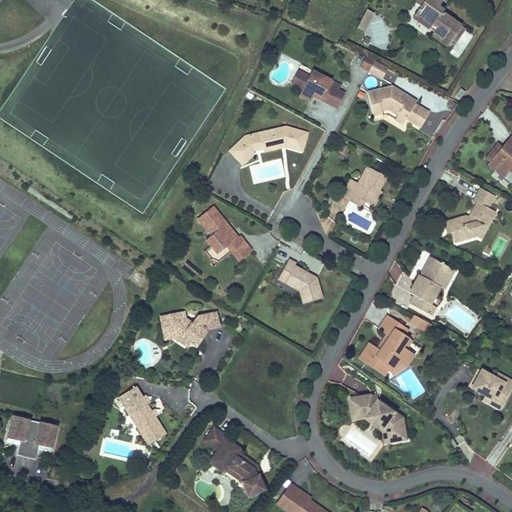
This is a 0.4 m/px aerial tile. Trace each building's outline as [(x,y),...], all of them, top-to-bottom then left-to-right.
[(442,0),(422,0),(419,5),(414,13),(436,28),(434,32),(449,42),(460,25),(436,9),(442,0)] [(374,13),(366,8),(356,27),(364,31),(374,13)] [(411,17),(434,32),(436,28),(414,13),(411,17)] [(446,45),(449,42),(434,32),(431,35),(446,45)] [(359,72),(368,76),(372,67),(363,63),(359,72)] [(368,76),(382,82),(388,71),(374,65),(372,67),(368,76)] [(290,88),(301,94),(307,82),(296,76),(290,88)] [(336,111),(343,98),(328,90),(330,86),(311,76),(307,82),(301,94),(297,101),(308,106),(312,100),(315,94),(323,98),(321,103),(336,111)] [(424,128),(431,114),(416,106),(403,99),(405,95),(392,88),(370,94),(376,118),(386,116),(387,113),(399,120),(403,115),(410,119),(410,121),(424,128)] [(452,99),(456,102),(462,95),(458,92),(452,99)] [(321,103),(323,98),(315,94),(312,100),(321,103)] [(416,106),(418,102),(405,95),(403,99),(416,106)] [(397,124),(406,129),(410,121),(410,119),(403,115),(399,120),(397,124)] [(301,152),(307,133),(284,127),(258,133),(262,149),(283,144),(284,148),(301,152)] [(262,149),(258,133),(248,135),(253,155),(262,149)] [(253,155),(248,135),(244,136),(227,151),(241,166),(253,155)] [(262,153),(284,148),(283,144),(262,149),(262,153)] [(511,175),(511,150),(504,144),(499,150),(492,158),(489,155),(484,161),(488,164),(486,167),(501,178),(507,171),(511,175)] [(489,155),(492,158),(499,150),(496,147),(489,155)] [(374,190),(377,192),(384,178),(364,167),(356,184),(348,179),(339,195),(350,201),(352,197),(363,202),(367,205),(374,190)] [(367,205),(372,207),(379,193),(377,192),(374,190),(367,205)] [(486,224),(491,214),(483,210),(491,197),(475,190),(470,200),(473,201),(466,213),(440,224),(445,235),(448,234),(451,240),(461,236),(463,240),(474,236),(480,222),(486,224)] [(359,209),(363,202),(352,197),(350,201),(349,203),(359,209)] [(219,226),(223,223),(210,206),(196,216),(210,235),(205,238),(216,253),(227,245),(238,261),(249,253),(237,237),(234,239),(231,241),(219,226)] [(474,236),(478,238),(486,224),(480,222),(474,236)] [(231,241),(234,239),(223,223),(219,226),(231,241)] [(454,245),(463,240),(461,236),(451,240),(454,245)] [(437,287),(448,268),(428,257),(421,269),(423,270),(420,276),(417,275),(407,293),(412,296),(407,304),(428,316),(433,307),(428,304),(437,287)] [(321,299),(315,279),(303,273),(293,268),(295,263),(287,259),(279,275),(287,280),(285,284),(298,290),(303,305),(321,299)] [(303,273),(305,269),(295,263),(293,268),(303,273)] [(442,290),(453,271),(448,268),(437,287),(442,290)] [(277,279),(285,284),(287,280),(279,275),(277,279)] [(183,311),(157,316),(161,340),(171,338),(185,348),(188,344),(194,347),(206,329),(218,327),(216,311),(195,314),(190,322),(185,319),(183,311)] [(403,362),(411,353),(404,348),(399,345),(405,335),(398,331),(401,327),(386,317),(377,330),(384,334),(388,337),(377,353),(373,350),(366,346),(358,358),(371,366),(377,358),(385,363),(390,370),(403,362)] [(411,324),(418,328),(422,321),(415,317),(411,324)] [(418,328),(427,333),(431,326),(422,321),(418,328)] [(405,335),(408,331),(401,327),(398,331),(405,335)] [(373,350),(377,353),(388,337),(384,334),(373,350)] [(404,348),(410,339),(405,335),(399,345),(404,348)] [(393,374),(408,364),(414,355),(411,353),(403,362),(390,370),(393,374)] [(390,370),(385,363),(377,358),(371,366),(383,374),(390,370)] [(501,405),(511,387),(493,378),(479,370),(469,389),(483,396),(501,405)] [(511,387),(511,384),(511,382),(495,374),(493,378),(511,387)] [(149,445),(165,434),(154,417),(150,411),(146,405),(148,403),(143,396),(141,397),(135,387),(118,398),(149,445)] [(407,441),(403,418),(370,395),(357,398),(359,409),(386,428),(388,444),(407,441)] [(498,410),(501,405),(483,396),(480,400),(498,410)] [(388,444),(386,428),(359,409),(357,398),(348,400),(351,422),(365,420),(381,431),(384,444),(388,444)] [(5,438),(17,441),(13,456),(34,460),(37,445),(49,448),(53,426),(9,417),(5,438)] [(260,474),(254,464),(236,452),(238,448),(223,440),(226,436),(211,427),(201,442),(214,451),(212,454),(242,473),(245,478),(240,480),(238,482),(244,497),(264,490),(257,475),(260,474)] [(245,478),(242,473),(212,454),(207,462),(221,471),(223,467),(238,476),(240,480),(245,478)] [(307,501),(308,498),(289,484),(287,487),(307,501)] [(323,511),(307,501),(287,487),(275,504),(287,511),(290,511),(291,510),(293,511),(323,511)]
